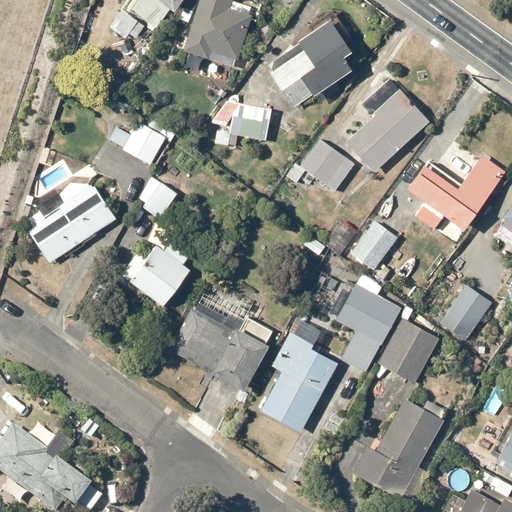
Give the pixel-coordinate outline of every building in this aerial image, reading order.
[(188,0),(144,0),(138,10),(159,24),(170,9),(179,14),(188,0)] [(236,0),(198,0),(184,49),(233,64),(250,8),(235,4),(236,0)] [(354,50),(334,19),(301,41),(307,51),(274,73),(299,109),(355,71),(345,56),(354,50)] [(431,122),(401,90),(348,140),(378,172),(431,122)] [(266,138),(271,111),(242,106),(241,116),(236,115),(234,132),(266,138)] [(167,136),(139,122),(132,135),(119,128),(114,139),(126,145),(125,150),(152,164),(167,136)] [(356,164),(320,139),(301,166),(305,171),(337,192),(356,164)] [(459,189),(426,165),(409,189),(465,230),(508,172),(485,155),(459,189)] [(305,171),(295,164),(286,177),(296,184),(305,171)] [(179,193),(152,177),(140,198),(148,203),(146,207),(165,218),(179,193)] [(118,218),(95,182),(71,185),(62,197),(68,205),(46,219),(42,213),(33,219),(39,228),(35,231),(53,260),(118,218)] [(511,206),(503,218),(507,221),(503,226),(511,232),(511,206)] [(376,221),(352,253),(374,269),(398,238),(376,221)] [(326,246),(311,236),(305,245),(321,254),(326,246)] [(138,250),(119,277),(165,309),(192,271),(186,264),(190,258),(169,243),(165,248),(159,244),(149,258),(138,250)] [(402,307),(356,283),(337,320),(358,330),(343,359),(369,372),(402,307)] [(494,300),(466,283),(442,322),(470,338),(494,300)] [(236,333),(194,309),(172,350),(245,391),(270,346),(240,329),(236,333)] [(439,337),(402,318),(379,364),(416,382),(439,337)] [(319,345),(292,331),(274,366),(285,372),(265,409),(303,429),(338,362),(316,350),(319,345)] [(444,419),(405,399),(379,450),(369,448),(356,473),(405,497),(444,419)] [(49,446),(13,421),(0,440),(0,471),(59,511),(67,501),(78,509),(80,506),(89,511),(90,511),(102,495),(91,488),(94,484),(60,461),(73,443),(58,433),(49,446)] [(511,430),(498,455),(511,463),(511,430)] [(502,504),(475,490),(463,511),(511,511),(511,496),(507,494),(502,504)]
